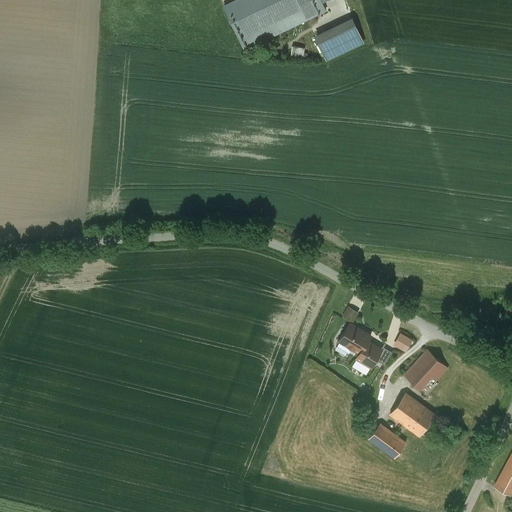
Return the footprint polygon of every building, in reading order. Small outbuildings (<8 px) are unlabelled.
[(249,0),(226,11),(237,34),(278,15),(308,0),(249,0)] [(325,10),(320,0),(308,0),(278,15),(237,34),(244,49),(325,10)] [(353,20),(316,38),(326,59),(363,42),(353,20)] [(293,46),(292,56),(306,58),(307,53),(304,53),(304,48),(293,46)] [(349,304),(344,315),(356,320),(361,310),(349,304)] [(371,335),(349,323),(339,341),(359,353),(360,353),(367,341),(371,335)] [(400,332),(393,344),(406,351),(413,339),(400,332)] [(381,349),(367,341),(360,353),(359,353),(356,358),(371,366),(381,349)] [(427,350),(404,375),(419,389),(430,377),(435,381),(448,368),(436,357),(427,350)] [(440,419),(405,393),(390,413),(419,435),(427,424),(433,428),(440,419)] [(405,442),(380,423),(369,439),(395,457),(405,442)] [(511,452),(494,486),(510,495),(511,490),(511,452)]
